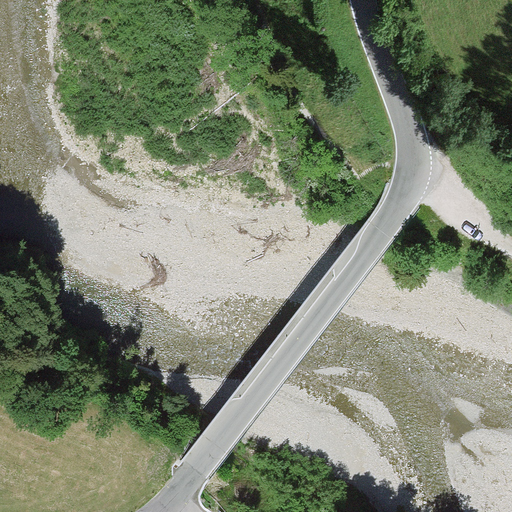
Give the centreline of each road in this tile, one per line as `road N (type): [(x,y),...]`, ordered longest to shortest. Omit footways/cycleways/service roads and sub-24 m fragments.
road 1 (tertiary): [(160,511),(404,203),(413,170),(408,124),(362,0)]
road 2 (track): [(413,170),(511,254)]
